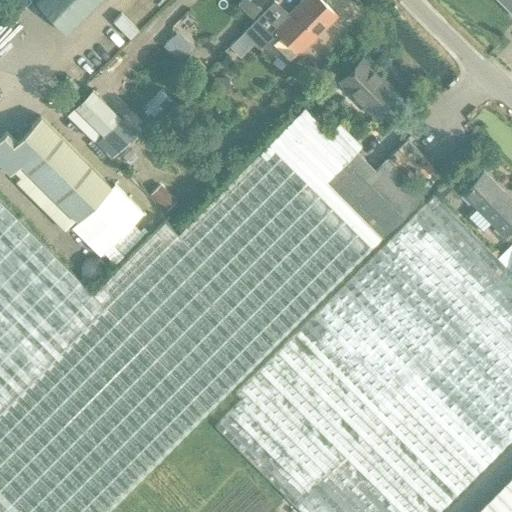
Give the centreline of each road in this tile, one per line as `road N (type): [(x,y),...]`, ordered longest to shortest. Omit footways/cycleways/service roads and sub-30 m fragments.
road 1 (unknown): [(0,114),(119,0)]
road 2 (unclassified): [(511,102),(410,0)]
